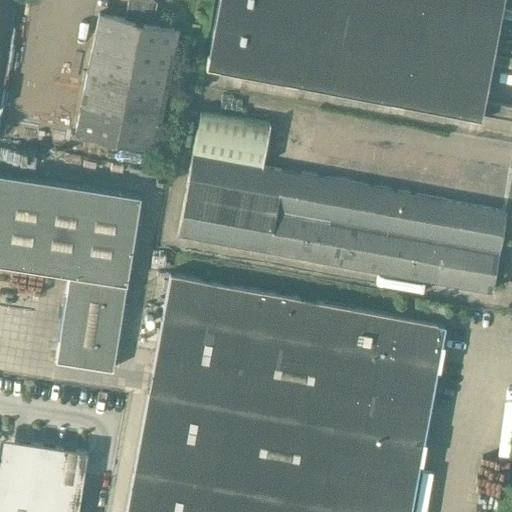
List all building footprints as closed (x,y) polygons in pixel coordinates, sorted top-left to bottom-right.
[(179,27),(152,22),(156,0),(128,0),(125,16),(98,11),(74,133),(155,149),(179,27)] [(217,0),(205,65),(480,117),(501,0),(217,0)] [(178,233),(489,290),(504,210),(261,166),(269,122),(200,109),(178,233)] [(0,171),(0,262),(69,273),(55,360),(111,369),(125,282),(126,282),(140,193),(0,171)] [(409,511),(445,322),(170,271),(124,511),(409,511)] [(0,511),(77,511),(87,449),(0,434),(0,511)]
